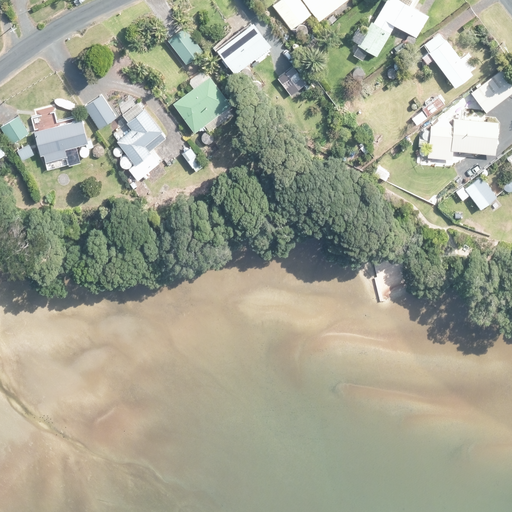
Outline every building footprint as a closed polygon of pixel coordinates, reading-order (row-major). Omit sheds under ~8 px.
[(313,13),(303,0),(279,0),(275,4),(293,28),(313,13)] [(346,0),(305,0),(322,20),(346,0)] [(418,35),(430,14),(417,7),(420,0),(386,0),(376,20),(373,18),(368,29),(362,25),(353,41),(359,44),(354,53),(365,59),(370,50),(380,56),(397,24),(418,35)] [(438,23),(463,3),(460,0),(448,0),(431,14),(438,23)] [(240,70),(255,58),(258,61),(271,50),(269,47),(274,42),(255,19),(221,46),(240,70)] [(206,49),(187,25),(168,39),(188,64),(206,49)] [(442,31),(425,45),(457,85),(474,71),(442,31)] [(197,132),(207,124),(211,129),(240,108),(236,103),(214,73),(208,65),(190,78),(196,86),(174,102),(197,132)] [(511,78),(504,68),(472,92),(487,112),(511,93),(511,78)] [(119,115),(103,94),(86,107),(101,128),(119,115)] [(429,115),(445,102),(440,95),(423,107),(429,115)] [(169,135),(140,101),(123,115),(128,120),(111,134),(136,163),(130,168),(140,179),(162,161),(151,149),(169,135)] [(419,124),(428,117),(422,109),(413,116),(419,124)] [(34,131),(22,113),(2,127),(15,145),(34,131)] [(501,119),(457,115),(457,125),(432,123),(429,157),(446,158),(446,165),(454,165),(456,150),(498,153),(501,119)] [(85,118),(37,130),(43,155),(47,154),(49,160),(62,157),(64,166),(84,161),(80,144),(91,142),(85,118)] [(206,163),(191,145),(183,152),(198,170),(206,163)] [(482,175),(459,192),(465,201),(473,195),(482,208),(498,196),(482,175)]
